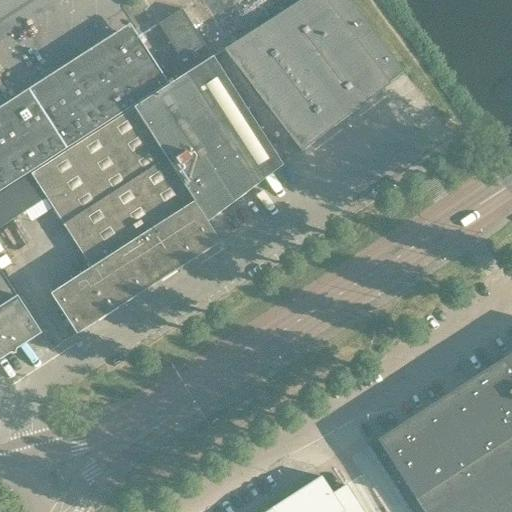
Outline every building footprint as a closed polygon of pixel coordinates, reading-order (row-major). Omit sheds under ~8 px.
[(301,0),(224,50),(301,151),(391,84),(390,82),(403,72),(349,0),(301,0)] [(182,9),(158,24),(181,60),(205,45),(182,9)] [(0,191),(168,83),(138,37),(0,125),(0,191)] [(282,166),(226,76),(213,57),(31,174),(47,198),(91,268),(51,294),(76,335),(220,243),(207,222),(234,202),(282,166)] [(31,174),(0,193),(0,227),(47,198),(31,174)] [(0,359),(10,353),(11,348),(16,349),(41,333),(0,269),(0,359)] [(511,511),(511,353),(369,446),(411,511),(511,511)] [(320,477),(265,511),(387,511),(363,473),(331,494),(320,477)]
